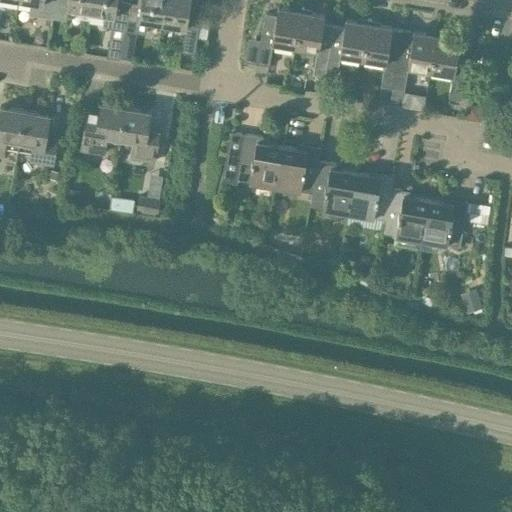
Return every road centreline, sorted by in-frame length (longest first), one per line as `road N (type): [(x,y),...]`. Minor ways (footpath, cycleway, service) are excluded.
road 1 (primary): [(511,431),(244,374),(0,335)]
road 2 (residential): [(511,169),(464,164),(471,129),(219,87)]
road 3 (residential): [(219,87),(0,53)]
